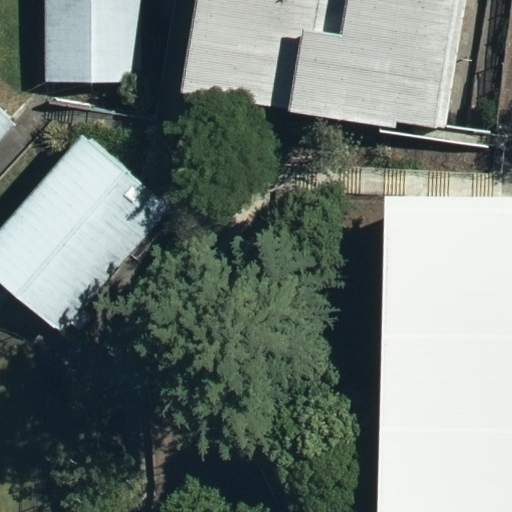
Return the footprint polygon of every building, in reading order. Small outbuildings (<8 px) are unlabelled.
[(153,0),(53,0),(56,84),(156,82),(153,0)] [(463,129),(483,0),(225,0),(212,96),(254,101),(463,129)] [(0,99),(0,159),(30,127),(22,120),(0,99)] [(180,215),(99,145),(2,258),(83,328),(180,215)] [(511,511),(511,187),(353,184),(346,511),(511,511)]
